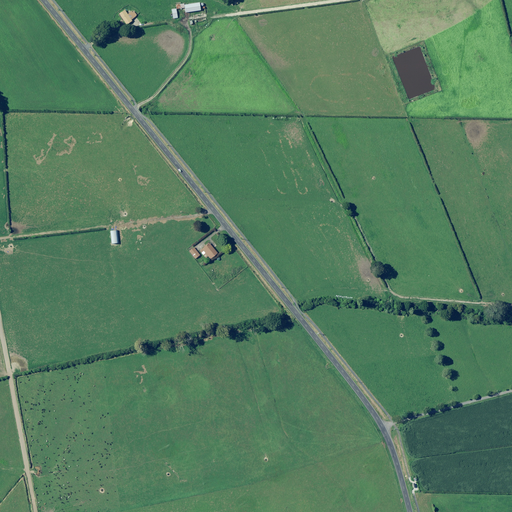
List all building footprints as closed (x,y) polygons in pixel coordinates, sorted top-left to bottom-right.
[(200,10),(199,3),(184,5),(185,13),(200,10)] [(127,14),(124,10),(119,14),(126,25),(132,21),(131,20),(137,16),(134,11),(132,12),(131,11),(127,14)] [(189,205),(182,196),(173,203),(180,212),(189,205)] [(141,239),(140,233),(123,237),(125,243),(141,239)] [(210,259),(218,253),(210,242),(200,251),(205,258),(208,257),(210,259)] [(200,255),(194,248),(189,251),(195,259),(200,255)]
